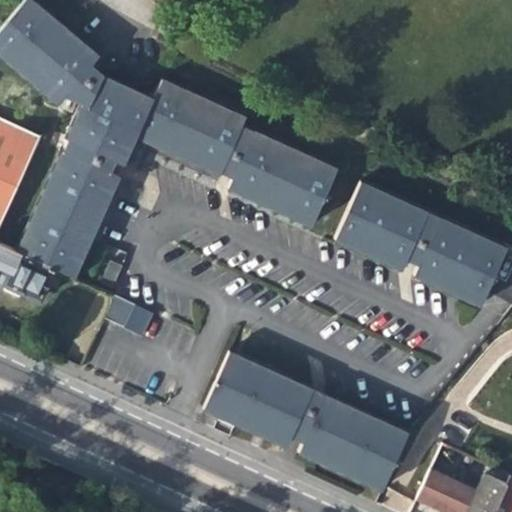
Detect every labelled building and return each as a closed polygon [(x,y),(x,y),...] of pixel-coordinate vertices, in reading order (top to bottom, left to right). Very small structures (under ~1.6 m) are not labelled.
[(42,0),(31,0),(0,32),(0,46),(58,103),(102,58),(42,0)] [(66,140),(63,148),(107,169),(113,171),(114,167),(116,164),(125,168),(138,141),(155,106),(105,82),(92,69),(58,104),(75,103),(61,138),(66,140)] [(246,127),(164,87),(137,141),(220,181),(222,179),(232,184),(254,140),(243,135),(246,127)] [(0,215),(38,136),(0,117),(0,215)] [(259,131),(258,132),(255,139),(231,188),(313,228),(340,171),(259,131)] [(13,249),(53,269),(72,278),(120,179),(111,175),(113,171),(107,169),(63,148),(61,151),(60,150),(13,249)] [(332,247),(374,268),(378,260),(390,266),(413,219),(401,213),(402,211),(360,190),(332,247)] [(497,258),(413,219),(386,274),(469,315),(497,258)] [(39,300),(53,269),(13,249),(0,242),(0,281),(4,283),(4,290),(15,295),(20,291),(39,300)] [(110,264),(100,286),(110,291),(120,269),(110,264)] [(101,322),(123,333),(135,309),(113,298),(109,307),(101,322)] [(302,439),(322,393),(315,390),(309,387),(268,368),(236,354),(227,350),(201,405),(220,414),(243,425),(257,432),(285,444),(289,433),(302,439)] [(408,428),(322,393),(299,450),(368,484),(408,428)] [(505,483),(508,475),(487,465),(483,475),(505,483)] [(490,511),(505,483),(483,475),(474,494),(454,485),(455,482),(429,469),(415,498),(442,510),(446,511),(490,511)] [(511,511),(511,476),(508,475),(505,483),(490,511),(511,511)]
